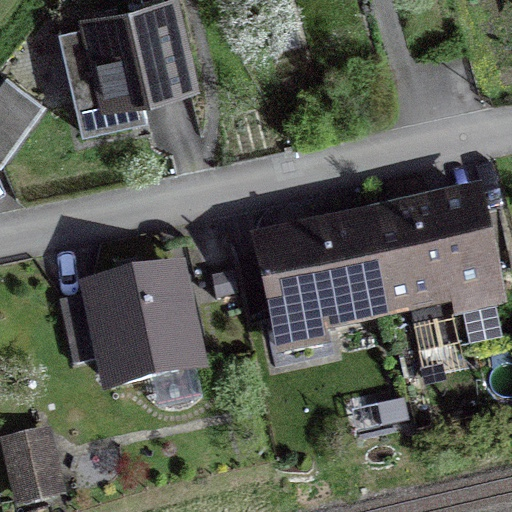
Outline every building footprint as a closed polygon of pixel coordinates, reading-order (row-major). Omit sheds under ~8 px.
[(180,0),(132,0),(78,12),(80,24),(58,29),(81,134),(148,119),(143,97),(199,85),(180,0)] [(8,73),(0,83),(0,163),(1,165),(47,102),(8,73)] [(481,186),(363,212),(388,320),(451,306),(454,320),(509,308),(481,186)] [(328,334),(388,320),(363,212),(252,237),(278,357),(331,346),(328,334)] [(80,297),(60,302),(73,365),(94,360),(101,396),(153,385),(159,413),(205,404),(199,376),(209,373),(186,263),(78,285),(80,297)] [(386,405),(390,429),(420,424),(415,399),(386,405)] [(0,444),(14,506),(65,495),(50,429),(0,439),(0,444)]
